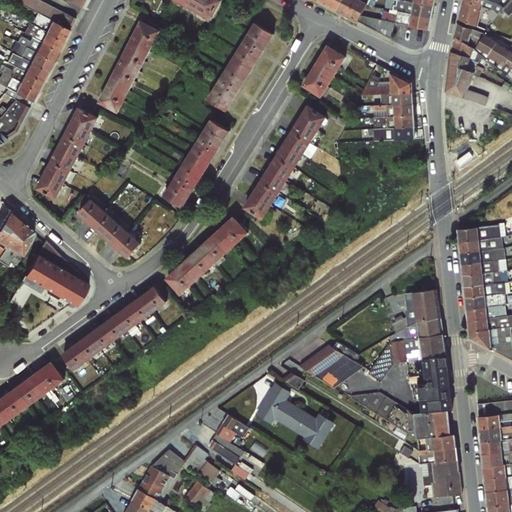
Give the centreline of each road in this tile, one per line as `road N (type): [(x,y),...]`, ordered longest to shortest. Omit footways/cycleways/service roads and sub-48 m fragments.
road 1 (residential): [(445,236),(58,511)]
road 2 (residential): [(315,20),(214,189),(175,239),(114,289)]
road 3 (residential): [(13,193),(115,0)]
road 4 (residential): [(434,70),(444,226)]
road 5 (residential): [(458,360),(476,511)]
road 6 (residential): [(13,193),(114,289)]
road 7 (residential): [(434,70),(315,20)]
road 8 (residential): [(114,289),(45,341),(9,355)]
road 9 (residential): [(445,236),(458,360)]
